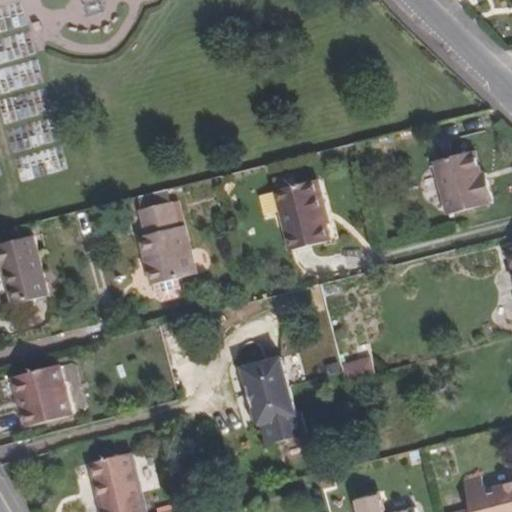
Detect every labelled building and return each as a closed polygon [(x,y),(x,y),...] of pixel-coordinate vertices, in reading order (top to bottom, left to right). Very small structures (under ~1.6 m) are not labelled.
[(481,154),(440,163),(453,218),(494,208),(493,205),(498,204),(491,181),(487,182),(481,154)] [(320,183),(278,193),(291,247),(334,237),(328,214),(332,213),(327,194),(323,195),(320,183)] [(149,237),(142,239),(152,288),(200,277),(190,227),(181,228),(176,204),(144,211),(149,237)] [(0,249),(12,247),(12,241),(0,242),(0,249)] [(12,247),(0,249),(0,271),(6,271),(14,309),(52,300),(37,242),(12,247)] [(353,388),(380,378),(371,355),(344,365),(353,388)] [(250,386),(257,410),(262,427),(266,426),(272,446),(310,436),(304,414),(301,414),(286,358),(246,369),(250,386)] [(62,365),(19,376),(32,428),(75,417),(62,365)] [(257,410),(250,386),(245,387),(251,412),(257,410)] [(153,511),(148,491),(139,452),(88,465),(98,511),(153,511)] [(511,511),(511,483),(484,491),(481,479),(462,484),(469,511),(468,511),(511,511)]
